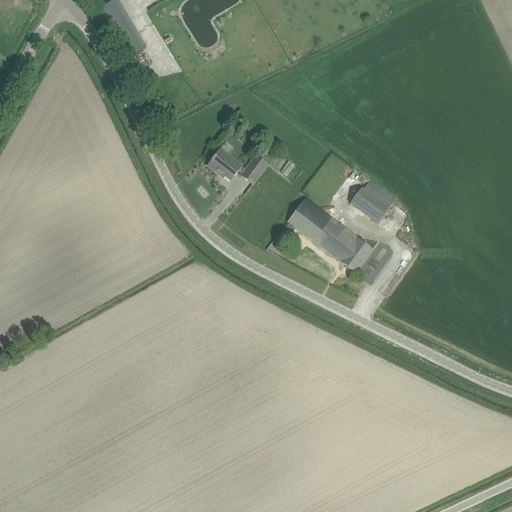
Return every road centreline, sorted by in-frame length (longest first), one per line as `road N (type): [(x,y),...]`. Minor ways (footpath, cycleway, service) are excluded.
road 1 (unclassified): [(511,393),(224,248),(183,205),(68,0)]
road 2 (tertiary): [(0,105),(65,0)]
